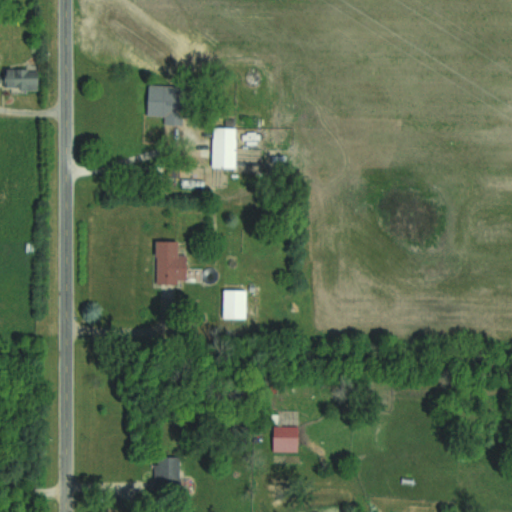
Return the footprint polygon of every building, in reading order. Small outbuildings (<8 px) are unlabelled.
[(36,89),(36,69),(1,69),(1,89),(36,89)] [(188,87),(163,87),(163,115),(188,115),(188,87)] [(234,127),(211,127),(211,167),(234,167),(234,127)] [(154,284),(185,284),(185,255),(175,255),(175,241),(154,241),(154,284)] [(244,291),(222,291),(222,319),(244,319),(244,291)] [(297,453),(296,426),(271,427),(271,453),(297,453)] [(154,493),(191,492),(191,478),(178,478),(178,457),(153,457),(154,493)]
